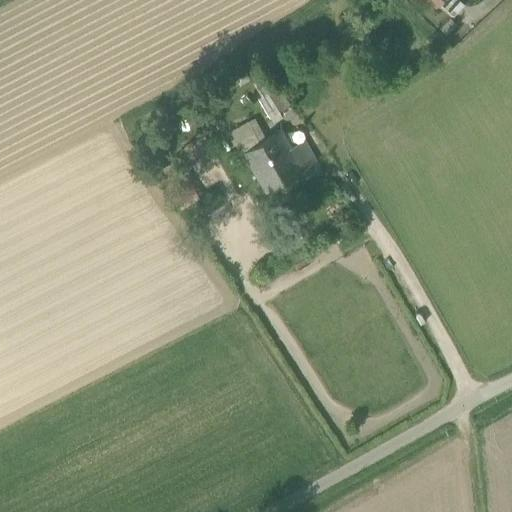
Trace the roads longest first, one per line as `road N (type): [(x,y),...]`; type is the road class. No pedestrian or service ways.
road 1 (unclassified): [(277,511),(511,376)]
road 2 (track): [(479,395),(332,174)]
